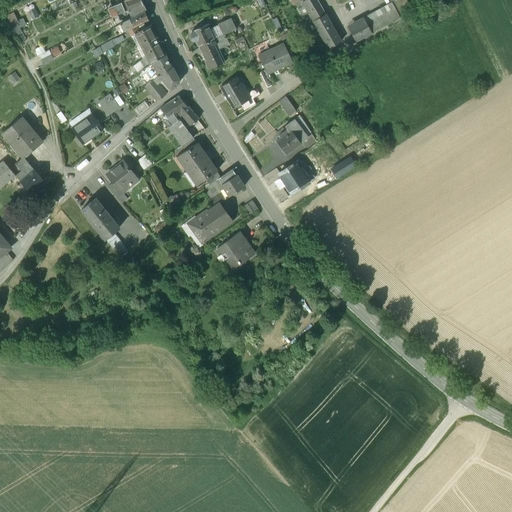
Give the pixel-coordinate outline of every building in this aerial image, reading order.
[(130,0),(126,2),(125,2),(129,11),(132,18),(145,12),(146,11),(143,6),(140,0),(130,0)] [(329,23),(315,0),(312,0),(304,5),(318,28),(329,23)] [(405,14),(397,0),(390,0),(392,2),(399,17),(405,14)] [(392,2),(363,18),(365,20),(368,18),(375,30),(399,17),(392,2)] [(125,13),(121,4),(113,7),(117,16),(124,13),(125,13)] [(113,7),(109,9),(110,9),(108,10),(112,18),(117,16),(113,7)] [(132,18),(124,22),(120,25),(124,33),(128,31),(129,30),(128,30),(135,27),(148,20),(145,12),(132,18)] [(124,13),(117,16),(120,22),(127,19),(124,13)] [(112,18),(105,21),(109,29),(118,24),(117,24),(120,22),(117,16),(112,18)] [(375,30),(368,18),(365,20),(371,32),(375,30)] [(231,20),(219,26),(224,35),(235,30),(231,20)] [(365,20),(349,29),(356,41),(371,32),(365,20)] [(9,25),(19,42),(25,39),(15,22),(9,25)] [(340,41),(329,23),(318,28),(329,48),(340,41)] [(138,33),(135,35),(146,58),(150,65),(165,56),(150,25),(138,33)] [(208,25),(191,32),(192,34),(195,40),(198,47),(199,47),(215,40),(208,25)] [(135,27),(128,30),(129,30),(128,31),(129,32),(123,36),(125,40),(135,35),(138,33),(135,27)] [(94,55),(125,42),(122,35),(91,48),(94,55)] [(215,40),(199,47),(206,62),(209,70),(222,64),(219,57),(219,56),(216,50),(219,48),(219,49),(228,44),(224,35),(215,40)] [(242,35),(234,38),(237,43),(244,40),(242,35)] [(284,44),(259,56),(265,71),(267,75),(269,74),(293,63),(284,44)] [(38,56),(41,62),(54,55),(51,50),(38,56)] [(166,56),(150,65),(138,74),(140,77),(146,73),(151,82),(153,79),(154,79),(172,68),(166,56)] [(146,58),(133,67),(138,74),(150,65),(146,58)] [(154,79),(153,79),(153,80),(157,84),(162,79),(171,90),(179,84),(179,80),(173,68),(154,79)] [(265,71),(260,74),(267,88),(274,85),(269,74),(267,75),(265,71)] [(248,96),(241,84),(238,78),(221,88),(234,110),(241,105),(251,99),(248,95),(248,96)] [(157,84),(153,80),(151,82),(145,86),(158,102),(166,95),(157,84)] [(257,90),(248,95),(251,99),(252,101),(260,95),(257,90)] [(98,103),(107,116),(119,108),(110,94),(98,103)] [(180,96),(167,105),(172,113),(175,117),(177,116),(181,122),(186,117),(182,113),(188,108),(180,96)] [(278,102),(289,117),(297,112),(286,97),(278,102)] [(251,99),(241,105),(246,112),(255,106),(252,101),(251,99)] [(172,113),(167,105),(161,109),(166,116),(164,118),(166,121),(164,123),(168,128),(169,128),(172,132),(174,131),(184,145),(193,138),(181,122),(177,116),(175,117),(172,113)] [(69,123),(72,128),(91,115),(92,106),(69,123)] [(91,115),(72,128),(77,135),(76,136),(77,137),(78,136),(83,144),(102,130),(91,115)] [(194,115),(188,120),(191,125),(197,119),(194,115)] [(42,143),(21,117),(3,133),(23,157),(24,158),(42,143)] [(205,130),(197,119),(191,125),(199,134),(205,130)] [(294,120),(285,127),(287,130),(281,135),(283,137),(276,142),(286,156),(301,145),(299,142),(291,131),(298,125),(294,120)] [(298,125),(291,131),(299,142),(306,136),(298,125)] [(184,145),(182,146),(186,152),(197,145),(193,138),(184,145)] [(186,152),(178,157),(188,171),(207,158),(197,145),(186,152)] [(332,169),(338,179),(370,159),(364,149),(332,169)] [(147,154),(137,161),(143,169),(153,162),(147,154)] [(24,158),(23,157),(15,164),(21,171),(15,175),(30,193),(44,182),(24,158)] [(188,171),(198,186),(206,181),(217,172),(207,158),(188,171)] [(3,161),(0,163),(0,188),(15,175),(9,168),(3,161)] [(123,162),(118,167),(118,168),(108,176),(114,183),(122,192),(132,184),(130,182),(136,177),(123,162)] [(21,171),(15,164),(9,168),(15,175),(21,171)] [(308,183),(295,164),(279,175),(292,194),(308,183)] [(221,178),(218,180),(225,189),(221,192),(222,194),(226,199),(244,187),(232,170),(221,178)] [(217,172),(206,181),(209,186),(214,182),(218,180),(221,178),(217,172)] [(221,192),(214,182),(209,186),(203,190),(211,201),(222,194),(221,192)] [(114,183),(109,187),(123,204),(128,200),(122,192),(114,183)] [(222,194),(211,201),(215,207),(226,199),(222,194)] [(119,228),(96,199),(82,211),(105,240),(119,228)] [(252,201),(243,208),(249,217),(258,210),(252,201)] [(190,223),(204,243),(232,223),(221,206),(208,215),(206,212),(190,223)] [(155,230),(158,236),(168,229),(164,224),(155,230)] [(114,233),(105,240),(109,244),(117,238),(114,233)] [(240,234),(216,251),(230,271),(254,254),(240,234)] [(0,236),(0,256),(6,251),(10,248),(0,236)] [(128,251),(117,238),(109,244),(120,258),(128,251)] [(6,251),(0,256),(0,273),(13,261),(6,251)] [(96,323),(88,335),(94,339),(102,328),(96,323)]
